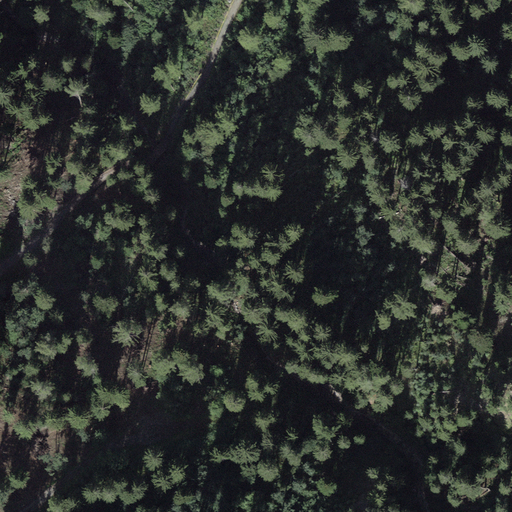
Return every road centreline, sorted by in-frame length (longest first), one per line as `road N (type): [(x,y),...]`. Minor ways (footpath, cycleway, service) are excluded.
road 1 (track): [(238,0),(150,165),(107,173),(0,268)]
road 2 (track): [(12,511),(129,437),(285,399)]
